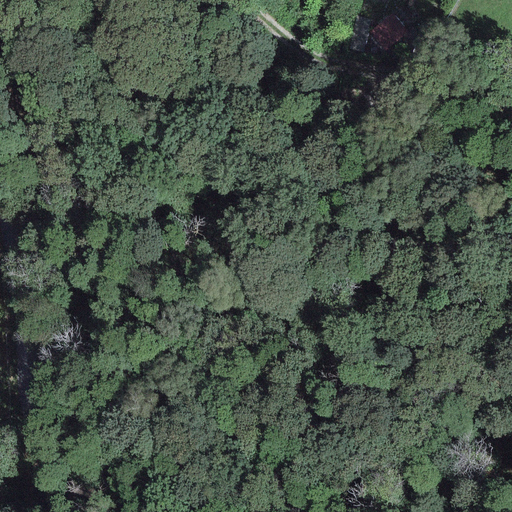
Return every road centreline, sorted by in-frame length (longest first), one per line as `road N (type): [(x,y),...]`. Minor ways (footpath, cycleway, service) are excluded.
road 1 (track): [(511,90),(477,73),(381,72),(315,57),(244,0)]
road 2 (unclassified): [(0,209),(17,273),(26,409)]
road 3 (track): [(26,409),(34,437),(89,511)]
